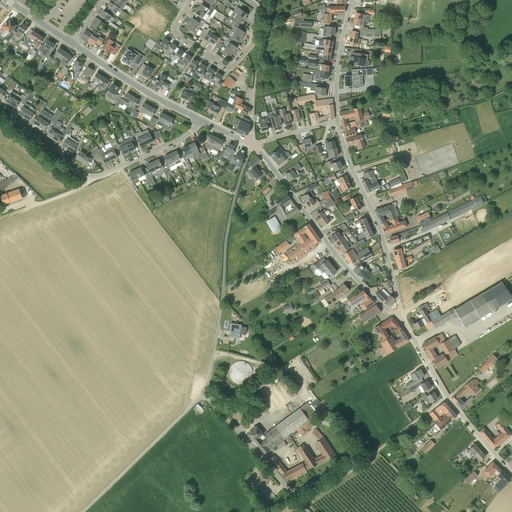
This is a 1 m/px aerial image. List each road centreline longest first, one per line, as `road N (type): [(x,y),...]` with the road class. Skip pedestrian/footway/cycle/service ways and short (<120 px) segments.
road 1 (unclassified): [(207,396),(228,223),(252,144)]
road 2 (residential): [(199,119),(179,140),(95,177),(77,173),(0,114)]
road 3 (tertiary): [(403,322),(356,279),(252,144)]
road 4 (residential): [(403,322),(381,234),(338,122)]
road 5 (tertiary): [(511,475),(446,397),(403,322)]
road 6 (unclassified): [(83,511),(207,396)]
road 7 (unclassified): [(307,511),(207,396)]
road 8 (residential): [(249,0),(257,7),(253,42),(232,66),(178,35),(175,23)]
road 9 (tertiary): [(199,119),(69,42)]
road 10 (unclassified): [(338,122),(337,67),(350,0)]
